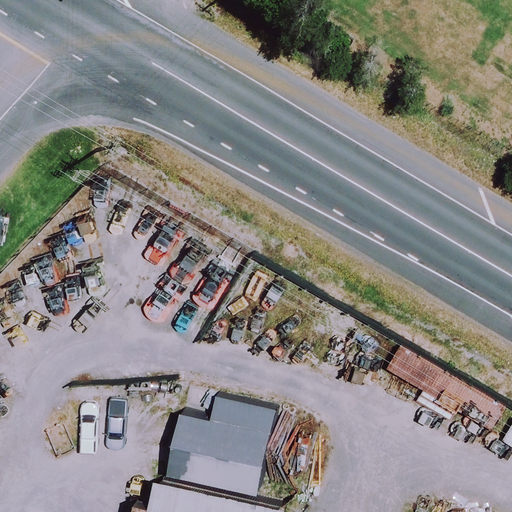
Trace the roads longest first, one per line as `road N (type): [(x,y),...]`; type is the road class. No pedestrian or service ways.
road 1 (secondary): [(511,276),(97,31)]
road 2 (unclassified): [(0,133),(97,31)]
